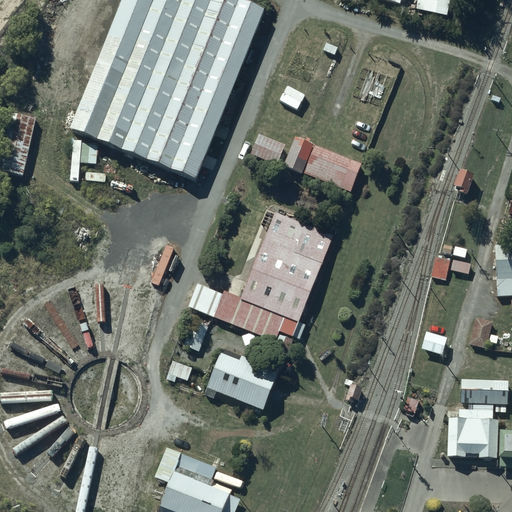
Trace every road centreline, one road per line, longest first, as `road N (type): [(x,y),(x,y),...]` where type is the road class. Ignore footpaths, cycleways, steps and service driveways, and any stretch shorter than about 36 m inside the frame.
road 1 (track): [(293,1),(160,334),(160,393)]
road 2 (track): [(511,155),(439,403)]
road 3 (track): [(294,0),(511,73)]
